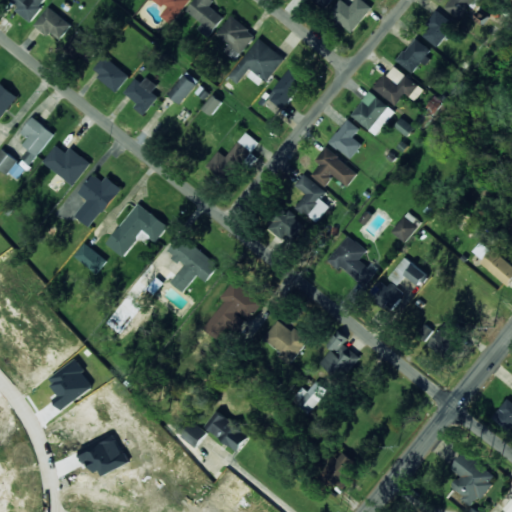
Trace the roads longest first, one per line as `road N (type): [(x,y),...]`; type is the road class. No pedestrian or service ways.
road 1 (residential): [(511,453),(0,34)]
road 2 (residential): [(227,220),(407,0)]
road 3 (tertiary): [(511,334),(367,511)]
road 4 (residential): [(0,380),(40,441),(52,511)]
